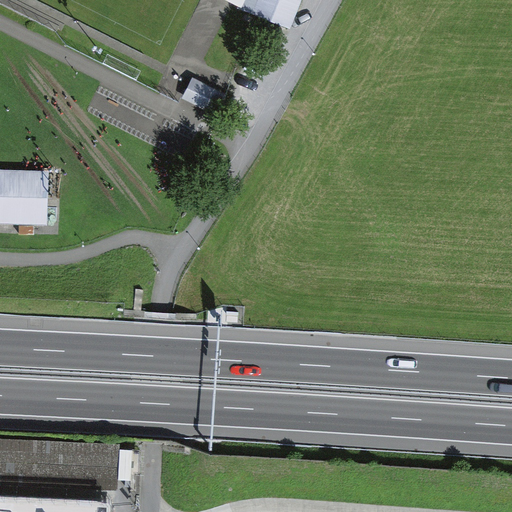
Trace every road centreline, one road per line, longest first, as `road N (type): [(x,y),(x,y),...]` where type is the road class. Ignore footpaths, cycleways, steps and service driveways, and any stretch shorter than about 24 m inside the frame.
road 1 (motorway): [(511,380),(0,349)]
road 2 (motorway): [(0,396),(511,426)]
